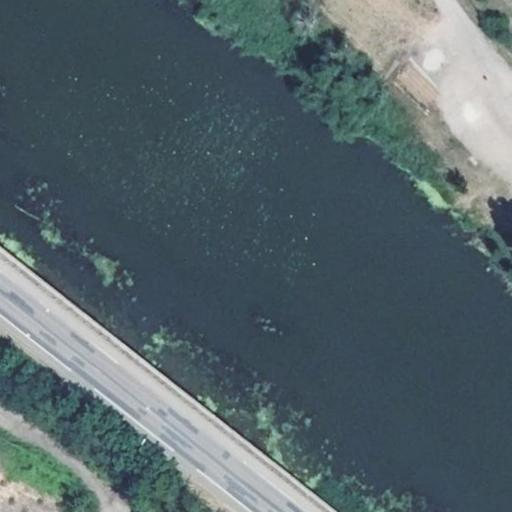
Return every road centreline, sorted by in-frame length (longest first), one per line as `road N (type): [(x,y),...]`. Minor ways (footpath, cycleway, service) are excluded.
road 1 (secondary): [(271,511),(0,298)]
road 2 (track): [(431,0),(511,98)]
